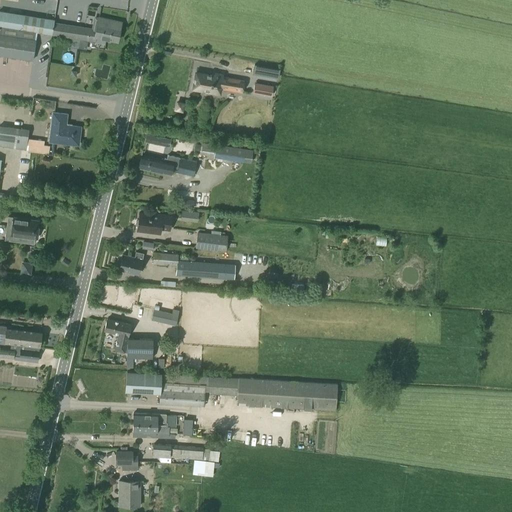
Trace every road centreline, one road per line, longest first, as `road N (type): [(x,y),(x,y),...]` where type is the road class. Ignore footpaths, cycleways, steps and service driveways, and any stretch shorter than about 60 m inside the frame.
road 1 (tertiary): [(83,288),(153,0)]
road 2 (tertiary): [(30,511),(83,288)]
road 3 (unknown): [(0,81),(127,104)]
